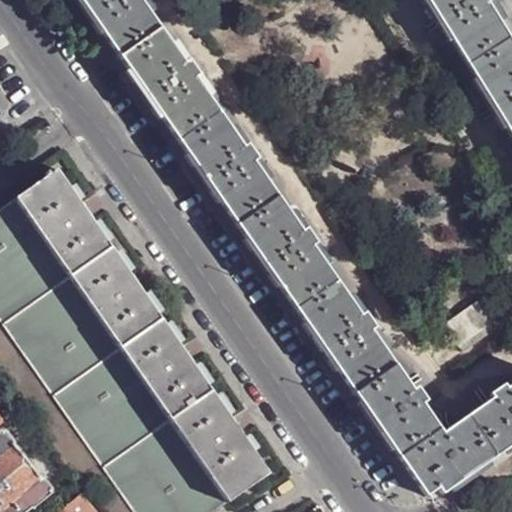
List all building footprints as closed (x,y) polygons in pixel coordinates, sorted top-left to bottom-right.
[(72,0),(98,37),(103,34),(79,0),(72,0)] [(511,385),(506,390),(503,386),(489,396),(491,400),(442,434),(423,407),(428,404),(417,389),(412,392),(385,352),(372,332),(376,329),(365,313),(361,316),(348,298),(327,268),(314,249),(318,245),(307,230),(302,232),(289,213),(269,183),(255,164),(259,161),(249,146),(245,149),(231,129),(209,99),(196,80),(200,77),(189,61),(185,64),(172,46),(152,15),(140,0),(79,0),(103,34),(127,71),(161,118),(187,155),(220,203),(245,239),(279,287),(304,324),(337,371),(359,403),(392,450),(425,498),(437,491),(441,497),(450,491),(488,464),(504,453),(511,446),(511,385)] [(156,13),(146,0),(140,0),(152,15),(156,13)] [(450,42),(423,0),(417,0),(446,45),(450,42)] [(511,47),(498,25),(486,4),(488,3),(486,0),(423,0),(450,42),(473,80),(504,129),(511,141),(511,47)] [(503,21),(489,0),(486,0),(488,3),(486,4),(498,25),(503,21)] [(189,61),(176,42),(172,46),(185,64),(189,61)] [(161,118),(127,71),(123,73),(157,120),(161,118)] [(214,96),(200,77),(196,80),(209,99),(214,96)] [(504,129),(473,80),(469,82),(500,131),(504,129)] [(249,146),(235,127),(231,129),(245,149),(249,146)] [(220,203),(187,155),(182,158),(215,206),(220,203)] [(273,181),(259,161),(255,164),(269,183),(273,181)] [(46,176),(15,198),(29,218),(33,215),(66,261),(62,264),(78,289),(82,286),(116,333),(111,336),(129,361),(132,358),(166,406),(162,409),(179,432),(183,430),(215,476),(211,479),(225,498),(266,470),(256,455),(244,438),(228,417),(214,396),(208,386),(194,366),(179,344),(165,324),(158,314),(144,295),(128,272),(115,253),(107,242),(94,222),(79,200),(69,186),(56,168),(50,173),(46,176)] [(83,197),(73,184),(69,186),(79,200),(83,197)] [(0,208),(0,315),(137,511),(214,511),(228,503),(225,498),(211,479),(179,432),(162,409),(129,361),(111,336),(78,289),(62,264),(29,218),(15,198),(0,208)] [(307,230),(294,210),(289,213),(302,232),(307,230)] [(33,215),(29,218),(62,264),(66,261),(33,215)] [(112,239),(98,219),(94,222),(107,242),(112,239)] [(279,287),(245,239),(241,243),(274,290),(279,287)] [(331,265),(318,245),(314,249),(327,268),(331,265)] [(133,269),(120,249),(115,253),(128,272),(133,269)] [(116,333),(82,286),(78,289),(111,336),(116,333)] [(162,311),(149,291),(144,295),(158,314),(162,311)] [(365,313),(352,295),(348,298),(361,316),(365,313)] [(492,325),(477,303),(443,327),(458,348),(492,325)] [(183,341),(170,322),(165,324),(179,344),(183,341)] [(337,371),(304,324),(300,327),(332,374),(337,371)] [(389,349),(376,329),(372,332),(385,352),(389,349)] [(166,406),(132,358),(129,361),(162,409),(166,406)] [(212,383),(198,363),(194,366),(208,386),(212,383)] [(234,413),(219,393),(214,396),(228,417),(234,413)] [(20,414),(9,402),(0,408),(0,428),(1,430),(20,414)] [(392,450),(359,403),(355,406),(388,454),(392,450)] [(7,438),(1,430),(0,429),(0,511),(30,511),(52,494),(23,458),(7,438)] [(215,476),(183,430),(179,432),(211,479),(215,476)] [(31,452),(15,432),(7,438),(23,458),(31,452)] [(261,452),(249,435),(244,438),(256,455),(261,452)] [(491,469),(488,464),(450,491),(453,494),(491,469)] [(269,474),(266,470),(225,498),(228,503),(269,474)] [(93,511),(80,496),(60,511),(93,511)]
